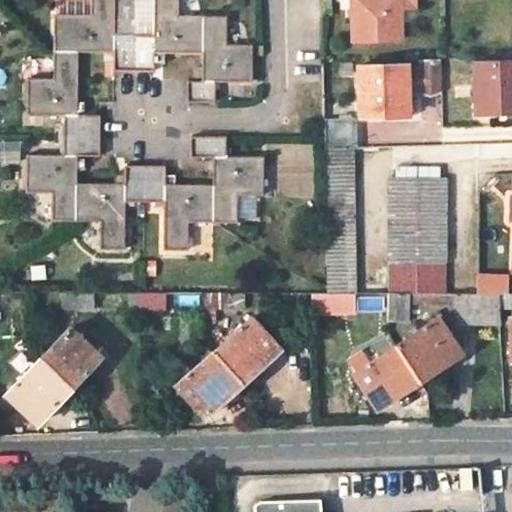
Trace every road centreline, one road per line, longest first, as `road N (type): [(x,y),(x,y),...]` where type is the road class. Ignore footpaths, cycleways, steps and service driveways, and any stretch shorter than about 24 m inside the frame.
road 1 (residential): [(511,439),(0,454)]
road 2 (residential): [(285,0),(284,105),(259,126),(192,121)]
